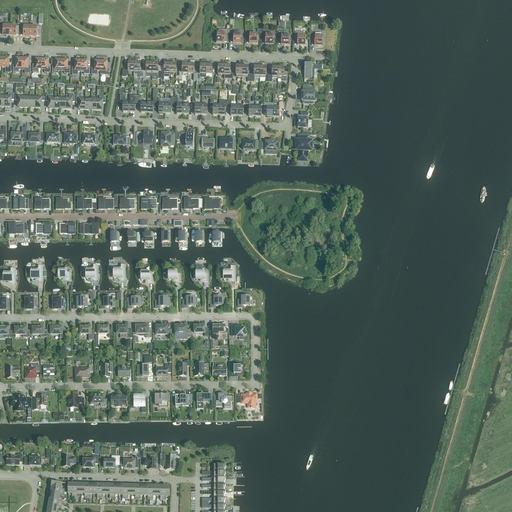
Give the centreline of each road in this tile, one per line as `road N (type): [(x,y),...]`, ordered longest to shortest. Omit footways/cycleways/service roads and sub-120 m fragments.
road 1 (residential): [(0,318),(254,315),(255,385),(0,387)]
road 2 (residential): [(295,58),(0,48)]
road 3 (residential): [(287,127),(0,117)]
road 4 (residential): [(0,218),(232,218)]
road 5 (residential): [(38,476),(174,480)]
